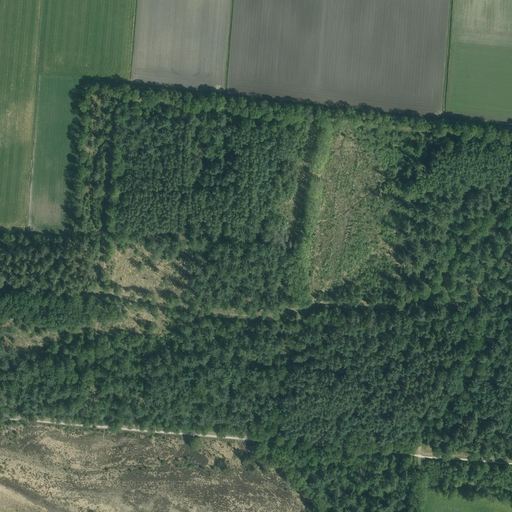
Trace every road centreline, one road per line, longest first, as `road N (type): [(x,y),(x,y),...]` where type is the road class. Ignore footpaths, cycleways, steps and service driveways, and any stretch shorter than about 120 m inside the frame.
road 1 (track): [(111,428),(92,375),(119,98),(511,139)]
road 2 (track): [(0,288),(129,295),(269,317),(315,303),(401,303),(447,281)]
road 3 (track): [(420,452),(0,415)]
road 4 (track): [(420,452),(422,431),(460,394),(475,357),(447,281)]
road 5 (track): [(273,442),(300,306)]
